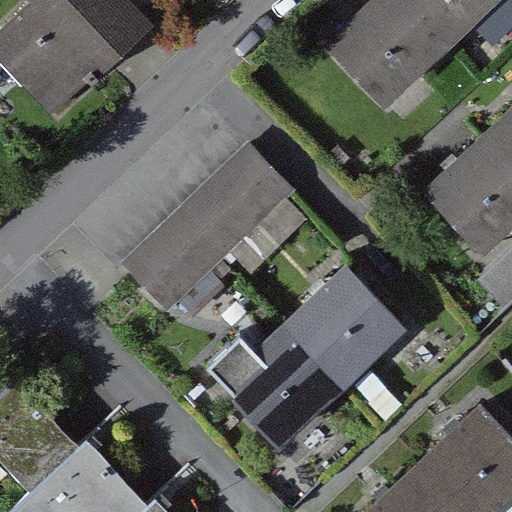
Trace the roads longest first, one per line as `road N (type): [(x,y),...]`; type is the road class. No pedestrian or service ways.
road 1 (residential): [(270,0),(1,255)]
road 2 (residential): [(249,511),(1,255)]
